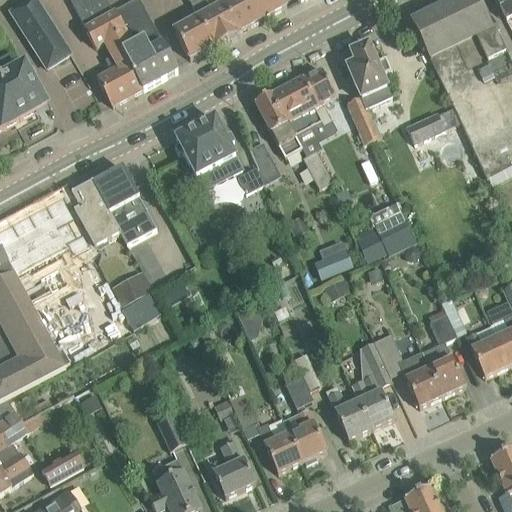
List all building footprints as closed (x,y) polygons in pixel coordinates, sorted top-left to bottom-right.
[(98,82),(113,111),(144,95),(129,66),(129,65),(124,56),(135,50),(116,17),(115,18),(104,0),(80,0),(71,5),(97,53),(105,48),(118,71),(98,82)] [(187,0),(199,22),(216,52),(240,39),(218,0),(187,0)] [(218,0),(240,39),(241,39),(240,37),(263,25),(249,0),(239,0),(236,2),(235,0),(218,0)] [(249,0),(263,25),(287,12),(280,0),(249,0)] [(511,179),(510,174),(511,172),(511,69),(497,39),(500,37),(486,10),(481,12),(475,0),(466,0),(413,26),(431,63),(483,175),(475,179),(479,188),(488,184),(490,190),(511,180),(511,179)] [(511,0),(493,0),(511,36),(511,0)] [(12,16),(48,73),(71,57),(35,1),(12,16)] [(129,66),(144,95),(179,76),(140,4),(116,17),(135,50),(124,56),(129,65),(129,66)] [(215,53),(216,52),(199,22),(175,35),(191,64),(214,51),(215,53)] [(354,63),(345,67),(361,102),(349,108),(367,149),(383,142),(370,113),(393,103),(383,80),(392,76),(387,63),(377,67),(369,49),(351,57),(354,63)] [(0,135),(48,109),(26,69),(17,74),(9,60),(0,64),(0,135)] [(322,74),(274,100),(296,140),(322,128),(324,131),(333,126),(324,109),(337,102),(322,74)] [(296,140),(274,100),(274,99),(273,99),(256,109),(285,164),(303,154),(296,140)] [(407,134),(415,151),(435,142),(440,151),(450,147),(438,120),(407,134)] [(204,195),(243,175),(229,148),(235,145),(231,138),(225,141),(216,123),(177,143),(179,148),(176,153),(178,157),(185,157),(204,195)] [(303,166),(319,195),(333,188),(317,158),(303,166)] [(123,171),(93,188),(110,217),(121,238),(127,249),(157,233),(145,212),(123,171)] [(257,173),(237,183),(246,200),(266,190),(257,173)] [(110,217),(93,188),(72,199),(80,213),(75,216),(95,252),(121,238),(110,217)] [(64,202),(0,236),(0,250),(17,282),(68,254),(72,262),(91,251),(84,239),(78,242),(70,228),(76,224),(64,202)] [(377,233),(357,243),(363,258),(367,267),(367,268),(388,258),(390,261),(417,248),(398,208),(371,221),(377,233)] [(304,221),(290,227),(297,241),(311,235),(304,221)] [(0,412),(74,372),(67,358),(60,362),(58,358),(30,307),(25,297),(17,282),(0,250),(0,412)] [(419,251),(414,250),(407,253),(405,258),(407,264),(413,266),(420,262),(422,257),(419,251)] [(346,255),(315,268),(322,285),(353,272),(346,255)] [(390,269),(387,262),(381,264),(385,271),(390,269)] [(42,287),(25,297),(30,307),(53,295),(53,296),(66,288),(59,274),(40,284),(42,287)] [(142,277),(127,285),(137,303),(152,295),(142,277)] [(511,314),(511,320),(491,330),(496,341),(510,371),(511,370),(511,290),(503,295),(511,314)] [(149,300),(122,316),(134,335),(161,319),(149,300)] [(442,307),(447,320),(457,342),(466,338),(451,304),(442,307)] [(263,322),(257,310),(239,318),(244,331),(263,322)] [(439,350),(422,358),(443,402),(466,391),(446,347),(457,342),(447,320),(430,328),(439,350)] [(496,341),(491,330),(477,337),(467,342),(472,353),(485,383),(510,371),(496,341)] [(209,333),(205,332),(202,334),(201,338),(203,341),(207,342),(210,340),(211,336),(209,333)] [(201,348),(198,340),(189,343),(192,351),(201,348)] [(392,342),(375,349),(391,385),(404,379),(406,383),(412,395),(420,413),(443,402),(422,358),(403,366),(392,342)] [(359,405),(372,435),(396,424),(387,406),(380,390),(391,385),(375,349),(362,354),(365,386),(352,391),(359,405)] [(297,366),(312,398),(322,394),(308,362),(297,366)] [(303,382),(287,390),(297,413),(303,410),(314,405),(303,382)] [(246,401),(240,390),(227,396),(232,407),(246,401)] [(335,416),(349,446),(372,435),(359,405),(346,411),(339,396),(329,401),(336,416),(335,416)] [(84,406),(90,418),(102,412),(96,400),(84,406)] [(236,418),(244,437),(259,430),(246,401),(232,407),(231,408),(236,418)] [(222,425),(236,418),(229,405),(215,410),(222,425)] [(300,418),(284,426),(303,467),(328,456),(314,426),(313,426),(308,416),(307,416),(303,410),(297,413),(300,418)] [(0,440),(22,426),(16,417),(0,427),(0,440)] [(175,420),(158,428),(171,457),(189,448),(175,420)] [(268,428),(258,433),(279,479),(303,467),(284,426),(283,423),(269,430),(268,428)] [(22,426),(0,440),(0,475),(1,475),(0,472),(0,471),(21,458),(14,446),(29,437),(22,426)] [(235,448),(232,441),(219,447),(222,454),(235,448)] [(228,471),(214,477),(226,503),(257,489),(245,463),(243,464),(235,448),(222,454),(220,454),(228,471)] [(511,511),(511,453),(491,463),(508,499),(498,503),(502,511),(511,511)] [(76,455),(42,473),(51,490),(85,472),(76,455)] [(0,472),(1,475),(0,475),(0,500),(34,478),(21,458),(0,471),(0,472)] [(170,511),(201,511),(179,464),(154,476),(163,496),(150,502),(154,511),(168,511),(170,511)] [(441,511),(431,491),(405,503),(409,511),(441,511)] [(45,511),(79,511),(69,497),(45,511)]
